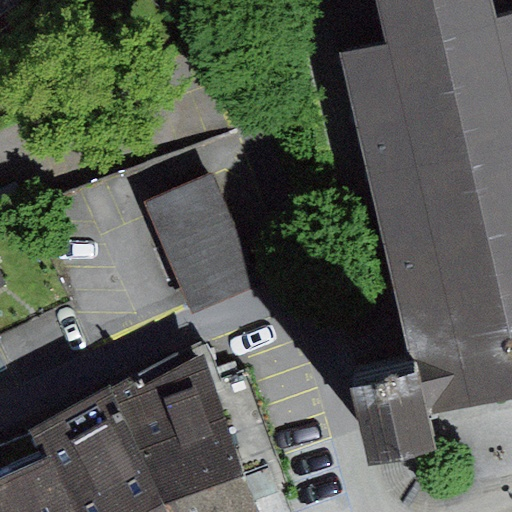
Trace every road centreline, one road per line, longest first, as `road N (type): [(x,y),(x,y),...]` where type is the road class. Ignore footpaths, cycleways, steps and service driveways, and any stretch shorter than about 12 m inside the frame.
road 1 (residential): [(0,426),(307,292)]
road 2 (residential): [(221,50),(307,292)]
road 3 (residential): [(307,292),(368,511)]
